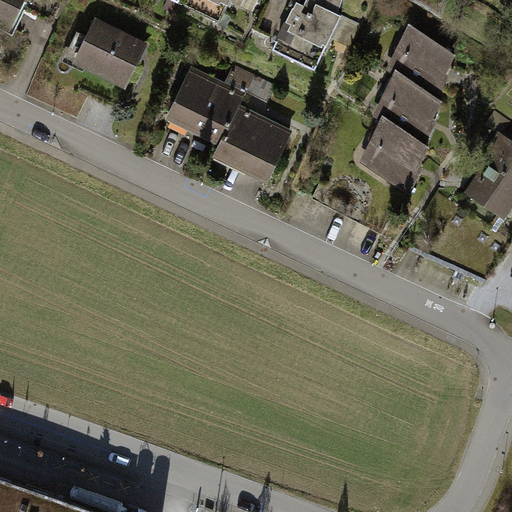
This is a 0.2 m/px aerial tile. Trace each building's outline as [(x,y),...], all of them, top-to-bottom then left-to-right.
[(0,0),(0,24),(17,33),(33,0),(0,0)] [(162,0),(241,35),(256,0),(162,0)] [(308,0),(305,7),(292,2),(269,52),(316,72),(348,0),(308,0)] [(98,21),(77,66),(129,89),(150,44),(98,21)] [(392,125),(368,167),(412,191),(434,152),(422,146),(445,105),(436,100),(456,64),(411,39),(393,71),(404,77),(381,118),(392,125)] [(220,150),(216,160),(273,186),(296,134),(241,108),(247,95),(192,70),(167,125),(220,150)] [(511,146),(502,140),(465,196),(503,221),(511,207),(511,146)] [(123,511),(124,510),(0,468),(0,511),(123,511)]
